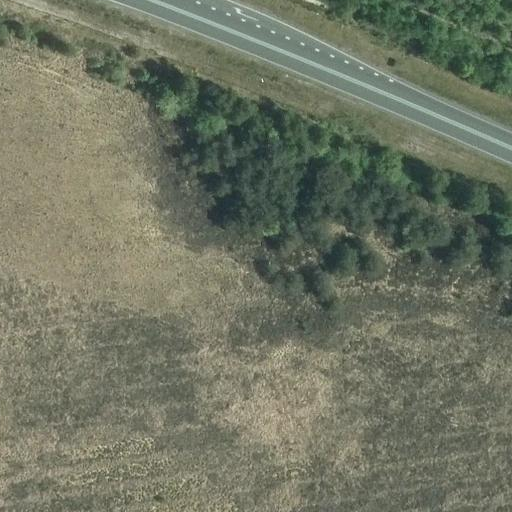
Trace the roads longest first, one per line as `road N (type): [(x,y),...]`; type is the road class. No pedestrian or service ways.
road 1 (trunk): [(150,0),(383,93)]
road 2 (trunk): [(511,149),(383,93)]
